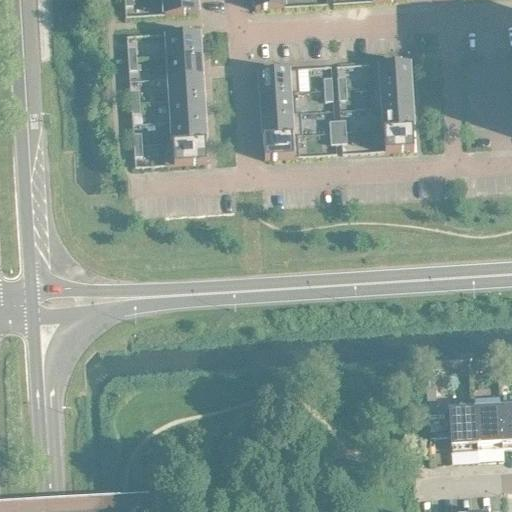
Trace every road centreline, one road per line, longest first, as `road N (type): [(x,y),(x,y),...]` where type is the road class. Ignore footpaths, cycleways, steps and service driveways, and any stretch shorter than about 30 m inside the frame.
road 1 (tertiary): [(104,298),(511,272)]
road 2 (secondary): [(38,288),(24,0)]
road 3 (residential): [(247,178),(457,167)]
road 4 (residential): [(239,32),(443,16)]
road 5 (secondary): [(52,511),(39,315)]
road 6 (residential): [(443,16),(457,167)]
road 7 (residential): [(239,32),(247,178)]
